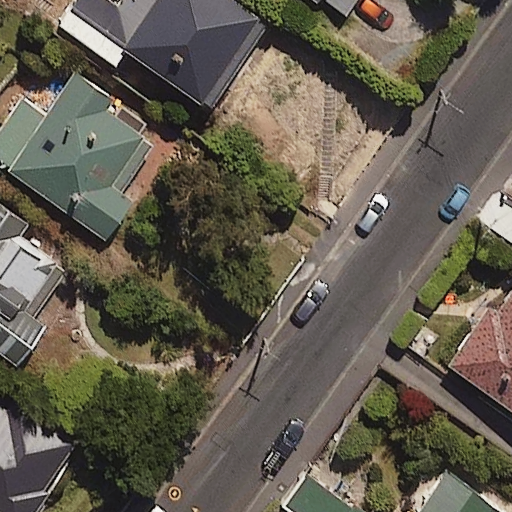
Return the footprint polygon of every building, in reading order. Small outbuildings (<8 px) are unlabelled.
[(267,17),(242,0),(72,0),(59,18),(114,57),(126,40),(208,98),(267,17)] [(115,92),(74,64),(47,103),(26,88),(0,125),(0,155),(103,228),(130,189),(118,180),(149,135),(106,105),(115,92)] [(0,342),(15,353),(42,314),(32,307),(65,260),(0,213),(0,342)] [(511,275),(510,274),(452,359),(511,400),(511,275)] [(6,403),(0,399),(0,510),(2,511),(20,511),(74,433),(13,392),(6,403)] [(341,511),(351,498),(307,467),(285,499),(304,511),(341,511)] [(510,511),(446,467),(414,511),(510,511)]
